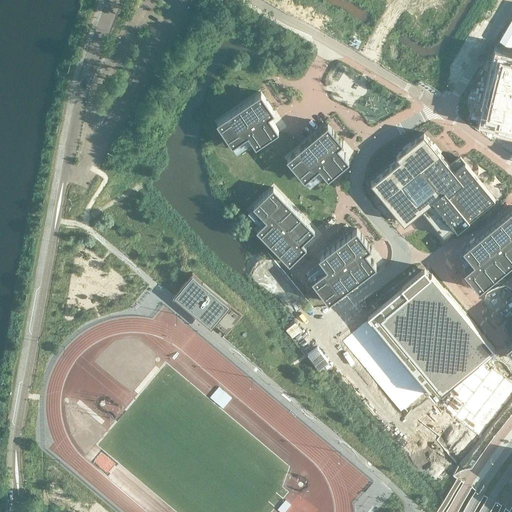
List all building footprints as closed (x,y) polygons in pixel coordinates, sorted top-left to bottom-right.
[(487,100),(484,116),(499,119),(498,124),(511,126),(511,55),(501,52),(489,100),(487,100)] [(233,144),(248,134),(256,145),(279,130),(269,115),(274,112),(261,92),(218,122),(233,144)] [(305,178),(319,166),(328,177),(349,160),(338,146),(343,142),(328,124),(327,125),(287,158),(305,178)] [(495,198),(463,158),(462,158),(452,166),(424,133),(424,132),(414,140),(396,155),(399,159),(371,182),(404,223),(422,208),(446,238),(471,217),(495,198)] [(273,187),(254,206),(267,220),(257,230),(289,263),(306,247),(302,243),(315,230),(273,187)] [(511,262),(511,339),(507,344),(511,349),(511,209),(463,249),(474,262),(464,271),(479,289),(511,262)] [(319,257),(328,268),(312,279),(329,301),(376,265),(365,251),(371,247),(368,243),(360,233),(357,229),(319,257)] [(427,271),(370,318),(436,396),(479,360),(494,348),(444,288),(443,289),(427,271)] [(203,282),(203,281),(192,272),(186,280),(187,281),(193,274),(203,282)] [(210,321),(212,319),(216,314),(218,312),(219,312),(227,302),(203,282),(193,274),(187,281),(177,292),(210,321)] [(210,321),(177,292),(176,293),(175,293),(173,296),(172,296),(211,328),(214,325),(213,324),(214,323),(215,322),(219,317),(216,314),(212,319),(210,321)] [(242,315),(227,302),(219,312),(218,312),(216,314),(212,319),(213,320),(215,322),(214,323),(226,333),(242,315)] [(214,323),(213,324),(214,325),(226,335),(243,315),(227,302),(242,315),(226,333),(214,323)] [(370,318),(342,341),(401,412),(407,408),(441,434),(435,441),(460,461),(511,394),(511,383),(492,368),(489,371),(486,369),(486,368),(482,365),(483,364),(479,360),(436,396),(370,318)]
